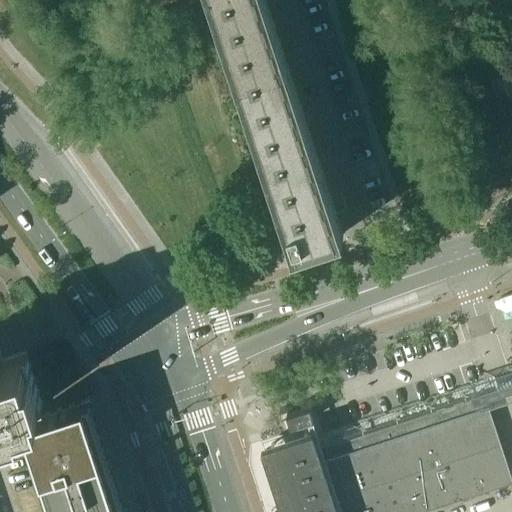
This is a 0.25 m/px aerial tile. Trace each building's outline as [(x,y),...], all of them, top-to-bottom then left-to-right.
[(210,0),(292,250),(343,233),(266,0),(210,0)] [(0,511),(0,431),(24,423),(53,511),(125,511),(89,398),(39,415),(36,406),(43,404),(26,350),(2,358),(0,351),(0,511)] [(293,422),(315,414),(312,404),(289,412),(293,422)] [(488,406),(435,423),(460,498),(484,490),(511,480),(500,443),(488,406)] [(435,423),(400,434),(425,509),(460,498),(435,423)] [(400,434),(366,445),(388,511),(416,511),(425,509),(400,434)] [(338,454),(320,445),(276,460),(277,476),(288,511),(388,511),(366,445),(338,454)]
